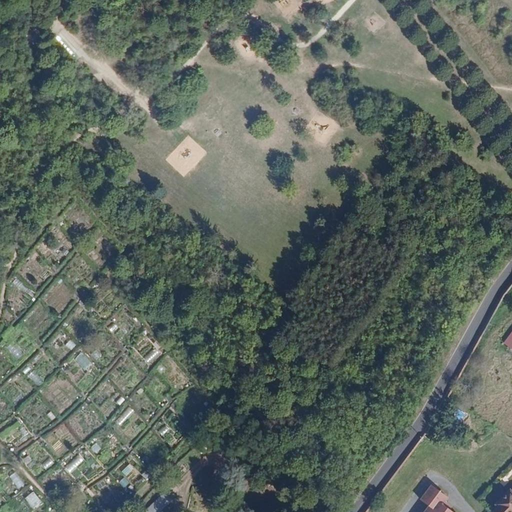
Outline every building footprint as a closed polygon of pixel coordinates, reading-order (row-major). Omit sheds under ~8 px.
[(16,358),(22,354),(15,344),(9,349),(16,358)] [(161,354),(156,347),(145,356),(150,363),(161,354)] [(96,361),(102,357),(98,350),(91,355),(96,361)] [(40,386),(45,380),(36,372),(31,377),(40,386)] [(128,401),(123,395),(114,403),(119,409),(128,401)] [(136,413),(130,408),(118,422),(123,427),(136,413)] [(173,429),(168,423),(159,431),(163,437),(173,429)] [(82,464),(77,458),(68,465),(72,471),(82,464)] [(17,488),(23,484),(17,474),(10,478),(17,488)] [(455,511),(442,503),(439,501),(441,498),(442,494),(442,493),(427,483),(417,499),(426,504),(420,511),(455,511)] [(36,495),(31,489),(22,497),(26,503),(36,495)] [(183,511),(164,493),(147,510),(148,511),(183,511)] [(491,511),(511,511),(511,493),(510,495),(509,493),(496,505),(497,507),(491,511)]
